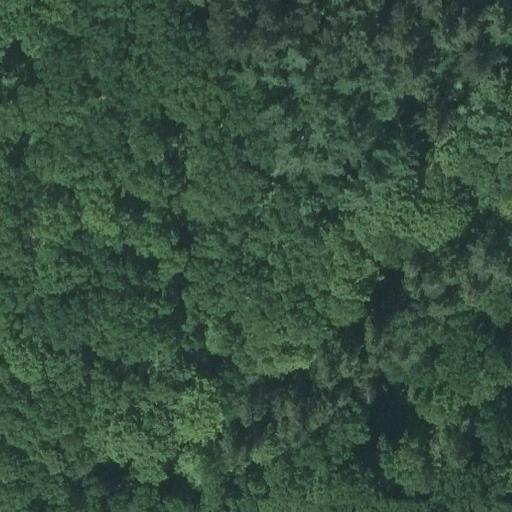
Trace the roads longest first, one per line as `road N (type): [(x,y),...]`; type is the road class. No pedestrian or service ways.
road 1 (track): [(121,373),(216,354),(267,323),(465,160),(511,133)]
road 2 (track): [(356,511),(362,464),(342,438),(174,409),(121,373)]
road 3 (track): [(199,0),(383,231)]
road 4 (track): [(121,373),(0,391)]
